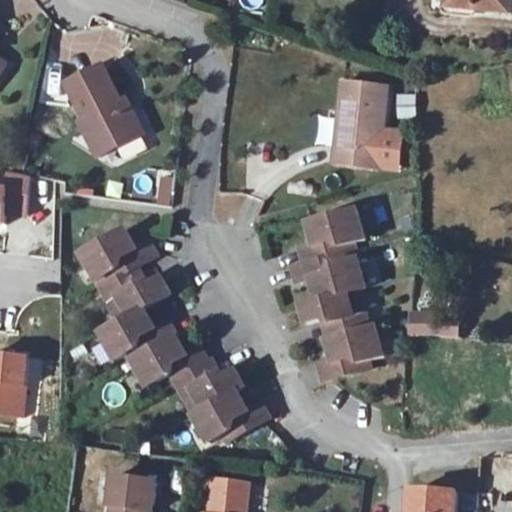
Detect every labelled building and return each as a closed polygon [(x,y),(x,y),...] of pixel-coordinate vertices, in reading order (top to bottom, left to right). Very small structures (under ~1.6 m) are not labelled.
[(511,0),(470,0),(470,6),(511,11),(511,0)] [(109,136),(126,148),(151,134),(137,108),(133,110),(109,67),(74,86),(94,122),(90,124),(99,141),(109,136)] [(386,167),(393,85),(345,80),(339,164),(386,167)] [(415,117),(414,95),(397,96),(398,119),(415,117)] [(109,136),(99,141),(108,158),(126,148),(109,136)] [(160,174),(156,203),(171,205),(175,176),(160,174)] [(28,211),(27,177),(8,178),(9,211),(28,211)] [(369,247),(359,212),(311,224),(314,232),(308,243),(303,245),(307,265),(298,267),(302,281),(315,279),(320,300),(307,303),(312,325),(331,321),(339,327),(342,337),(334,338),(340,363),(326,367),(330,383),(374,371),(372,364),(399,356),(386,310),(359,316),(341,256),(369,247)] [(138,250),(127,233),(84,258),(98,284),(116,275),(119,280),(101,289),(121,325),(104,336),(122,372),(133,368),(143,390),(155,384),(187,440),(213,429),(220,443),(237,435),(239,438),(279,416),(283,414),(275,399),(260,406),(249,387),(257,383),(249,367),(233,375),(220,373),(208,351),(197,356),(180,323),(164,331),(151,311),(178,296),(169,279),(152,287),(141,283),(137,271),(160,257),(152,243),(138,250)] [(407,337),(457,337),(457,316),(407,316),(407,337)] [(0,345),(0,413),(26,417),(32,383),(25,382),(30,350),(0,345)] [(235,511),(236,508),(240,509),(244,480),(210,475),(205,511),(209,511),(235,511)] [(151,505),(154,482),(115,476),(110,508),(113,508),(112,511),(143,511),(145,503),(151,505)] [(456,511),(457,495),(415,489),(413,511),(456,511)] [(511,511),(511,503),(493,501),(492,511),(511,511)]
